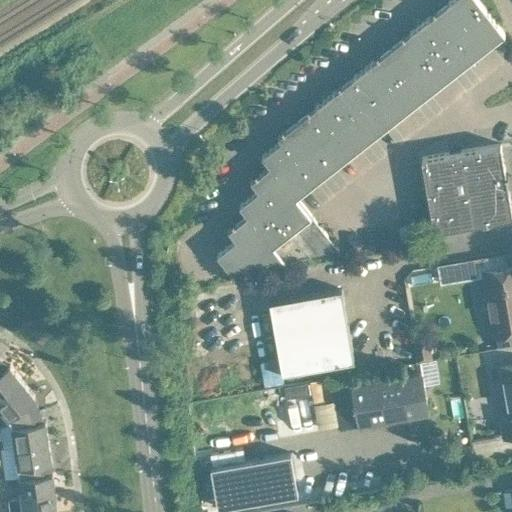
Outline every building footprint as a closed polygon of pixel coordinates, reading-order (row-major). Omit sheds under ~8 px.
[(240,204),(250,217),(232,231),(229,227),(228,228),(236,238),(217,253),(230,269),(285,259),(311,254),(339,249),(312,215),(297,196),(316,181),(334,167),(352,153),(373,137),(390,123),(410,107),(429,93),(447,79),(467,62),(484,49),(504,34),(505,33),(479,0),(449,0),(447,2),(430,15),(410,31),(373,60),(353,76),(336,89),(315,105),(278,135),(282,139),(262,154),(273,168),(255,182),(252,178),(251,179),(259,189),(240,204)] [(511,207),(501,143),(461,150),(422,157),(435,229),(511,216),(511,207)] [(419,232),(394,237),(399,257),(423,252),(419,232)] [(511,263),(482,269),(494,335),(511,332),(511,263)] [(270,300),(242,305),(255,377),(283,372),(355,360),(352,342),(379,338),(372,300),(345,305),(342,288),(270,300)] [(8,365),(0,358),(0,398),(23,380),(10,364),(8,365)] [(493,360),(481,360),(482,407),(494,407),(493,360)] [(511,364),(499,366),(508,417),(500,419),(503,437),(511,435),(511,364)] [(422,372),(332,388),(339,428),(429,412),(422,372)] [(36,397),(23,380),(0,398),(0,406),(11,421),(39,409),(34,398),(36,397)] [(44,420),(39,409),(11,421),(15,446),(49,440),(46,420),(44,420)] [(0,449),(9,447),(7,437),(0,438),(0,449)] [(52,461),(49,440),(15,446),(20,476),(51,472),(50,462),(52,461)] [(291,451),(211,466),(218,506),(298,492),(291,451)] [(51,472),(20,476),(19,476),(22,497),(56,493),(53,472),(51,472)] [(57,511),(56,493),(22,497),(9,498),(10,511),(57,511)]
